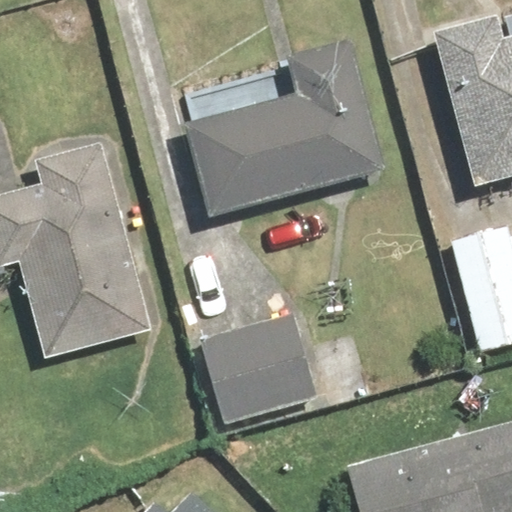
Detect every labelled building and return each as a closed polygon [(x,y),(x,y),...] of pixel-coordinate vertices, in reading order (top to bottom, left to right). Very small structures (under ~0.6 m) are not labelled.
[(511,21),(441,39),(480,195),(511,186),(511,21)] [(302,101),(249,113),(242,83),(188,95),(195,126),(216,216),(323,191),(392,175),(363,48),(293,64),(302,101)] [(0,277),(31,270),(53,360),(164,333),(116,140),(40,159),(48,190),(14,198),(0,201),(0,277)] [(511,230),(508,218),(449,235),(483,351),(511,342),(511,230)] [(358,332),(308,345),(300,314),(201,340),(224,429),(324,402),(373,389),(358,332)] [(368,511),(511,511),(511,429),(358,475),(368,511)] [(215,511),(206,502),(195,511),(166,511),(163,509),(159,511),(215,511)]
